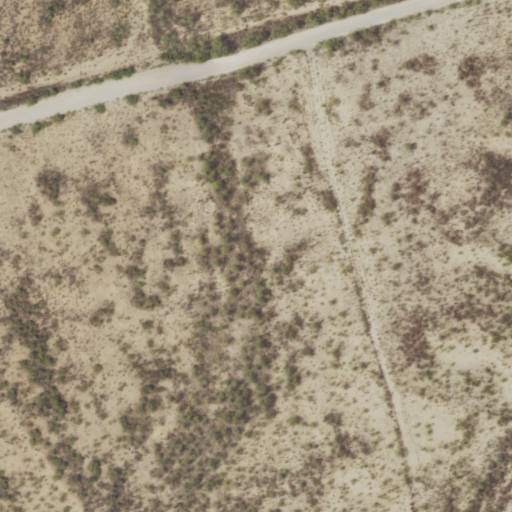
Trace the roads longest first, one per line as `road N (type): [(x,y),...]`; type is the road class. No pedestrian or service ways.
road 1 (track): [(306,40),(322,116),(316,166),(354,251),(412,511)]
road 2 (residential): [(0,125),(448,0)]
